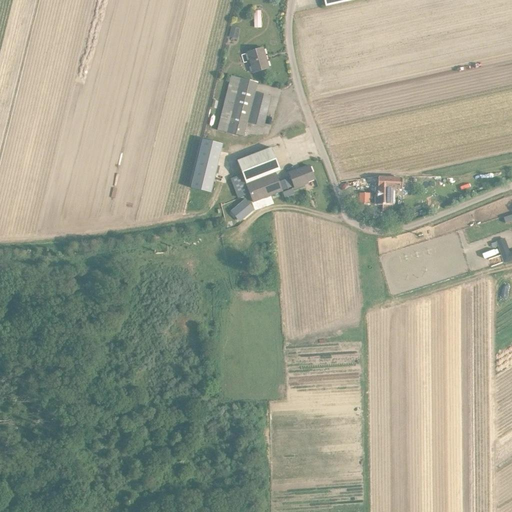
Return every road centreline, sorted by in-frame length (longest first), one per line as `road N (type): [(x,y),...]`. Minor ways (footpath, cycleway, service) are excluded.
road 1 (unclassified): [(511,185),(398,232),(346,220),(289,43),(294,0)]
road 2 (track): [(511,265),(367,314),(369,511)]
road 3 (track): [(221,239),(281,206),(346,220)]
